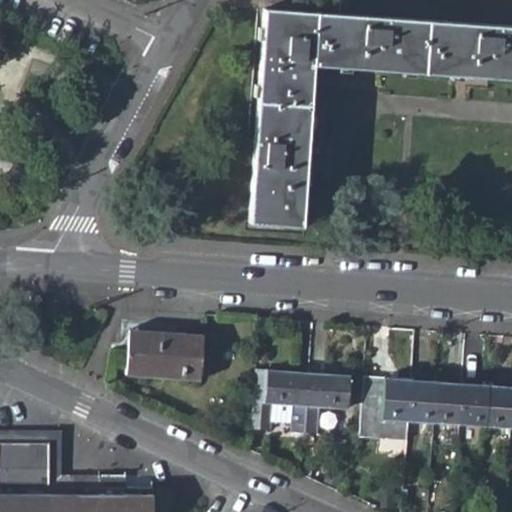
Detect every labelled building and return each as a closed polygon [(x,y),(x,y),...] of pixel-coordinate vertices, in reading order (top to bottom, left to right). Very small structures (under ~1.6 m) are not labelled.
[(263,6),(248,219),(299,222),(311,61),(511,75),(511,0),(338,0),(338,10),(263,6)] [(18,335),(20,319),(4,318),(4,333),(18,335)] [(122,374),(198,380),(202,333),(127,328),(122,374)] [(263,375),(251,375),(246,425),(264,427),(264,423),(266,404),(291,404),(289,425),(288,431),(302,432),(306,372),(264,369),(263,375)] [(348,374),(306,372),(302,432),(315,433),(318,407),(345,408),(348,374)] [(511,384),(382,376),(362,375),(359,417),(380,418),(511,427),(511,384)] [(264,423),(289,425),(291,404),(266,404),(264,423)] [(0,442),(46,443),(47,492),(124,492),(124,474),(108,474),(88,473),(66,473),(61,473),(60,429),(0,428),(0,442)] [(134,493),(124,492),(47,492),(46,443),(0,442),(0,511),(149,511),(149,493),(134,493)]
